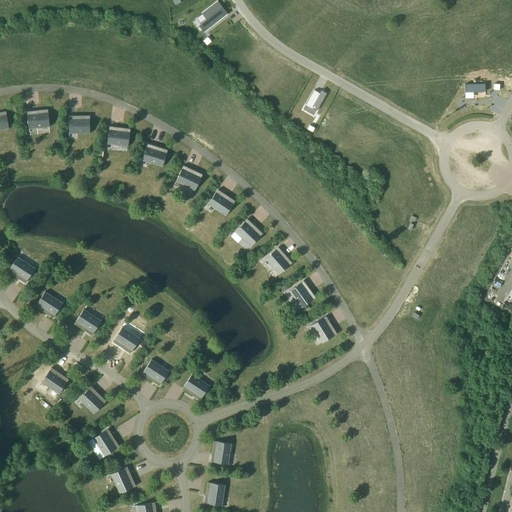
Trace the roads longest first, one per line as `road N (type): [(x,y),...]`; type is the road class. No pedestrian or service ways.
road 1 (residential): [(367,340),(282,227),(200,140),(102,97),(36,84),(0,94)]
road 2 (residential): [(447,144),(278,48),(238,0)]
road 3 (residential): [(197,425),(327,376),(367,340)]
road 4 (residential): [(3,301),(109,368),(151,410)]
road 5 (residential): [(367,340),(405,303),(462,191)]
road 6 (residential): [(400,511),(391,419),(367,340)]
